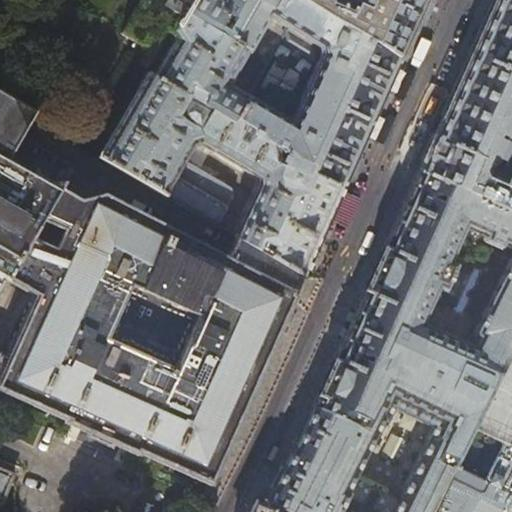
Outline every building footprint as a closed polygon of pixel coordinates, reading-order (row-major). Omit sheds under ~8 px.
[(174,40),(153,74),(145,73),(96,158),(234,237),(300,276),(308,257),(323,224),(340,186),(306,164),(290,155),(289,155),(287,154),(286,153),(274,145),(232,121),(245,98),(223,84),(245,50),(227,39),(250,0),(191,0),(175,29),(169,32),(169,34),(174,40)] [(139,0),(121,32),(141,44),(153,23),(169,32),(175,29),(191,0),(139,0)] [(357,35),(300,0),(250,0),(227,39),(245,50),(249,52),(254,56),(258,59),(260,63),(260,65),(260,68),(259,72),(258,73),(245,98),(232,121),(274,145),(278,139),(283,142),(282,144),(283,148),(284,150),(286,153),(287,154),(289,155),(290,155),(294,156),(297,155),(301,153),(302,152),(304,149),(311,156),(306,164),(340,186),(357,147),(397,59),(363,39),(356,53),(350,50),(357,35)] [(300,0),(357,35),(363,39),(397,59),(423,0),(300,0)] [(511,0),(494,0),(482,28),(434,135),(418,172),(511,214),(511,0)] [(0,288),(4,281),(57,190),(70,167),(16,137),(29,113),(30,113),(31,112),(0,94),(0,288)] [(278,477),(263,506),(261,505),(260,507),(251,503),(246,511),(424,511),(446,468),(448,468),(456,454),(509,344),(511,338),(511,214),(418,172),(294,448),(293,447),(278,477)] [(77,201),(57,190),(4,281),(32,297),(4,359),(0,357),(0,391),(64,420),(63,422),(134,453),(135,450),(208,483),(222,452),(248,394),(300,276),(234,237),(224,258),(101,195),(77,201)] [(477,464),(470,478),(448,468),(446,468),(424,511),(511,511),(511,345),(509,344),(456,454),(477,464)] [(0,504),(12,471),(0,466),(0,504)]
